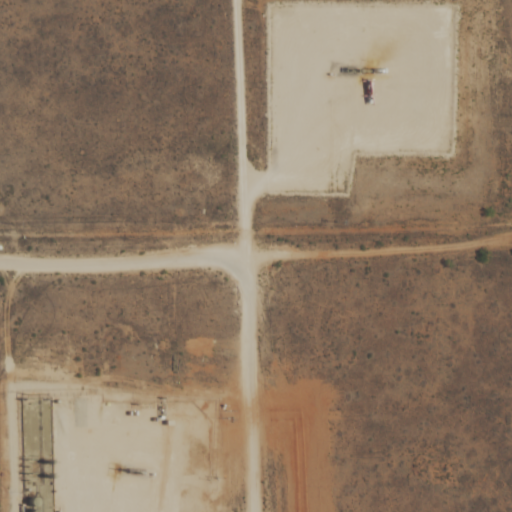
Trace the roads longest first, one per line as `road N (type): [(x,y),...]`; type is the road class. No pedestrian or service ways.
road 1 (residential): [(0,279),(354,271),(511,257)]
road 2 (residential): [(236,0),(248,511)]
